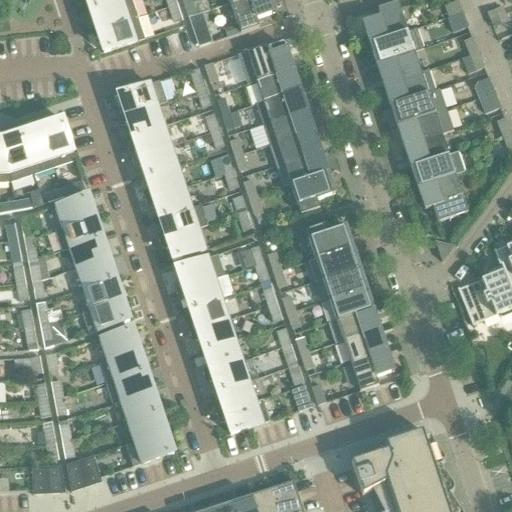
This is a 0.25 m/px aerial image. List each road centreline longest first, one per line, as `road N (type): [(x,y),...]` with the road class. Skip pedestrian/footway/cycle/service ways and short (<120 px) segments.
road 1 (residential): [(87,84),(217,478)]
road 2 (residential): [(414,314),(317,17)]
road 3 (residential): [(266,33),(110,88),(87,84)]
road 4 (residential): [(414,314),(511,183)]
road 5 (residential): [(315,444),(443,400)]
road 6 (residential): [(511,114),(465,0)]
